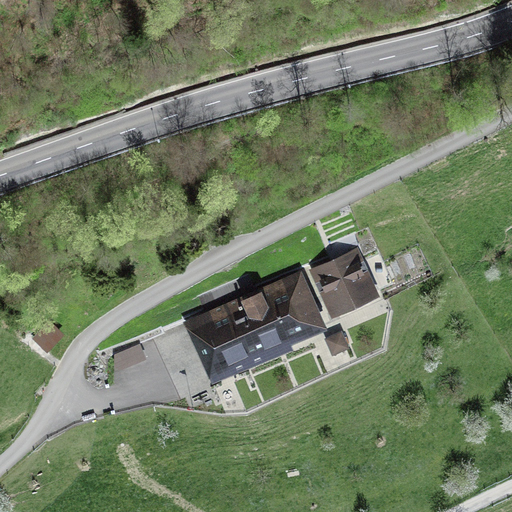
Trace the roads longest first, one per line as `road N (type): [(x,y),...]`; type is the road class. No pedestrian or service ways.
road 1 (residential): [(511,117),(219,256),(109,324),(84,346),(51,413),(0,466)]
road 2 (secondary): [(0,176),(258,89),(511,24)]
